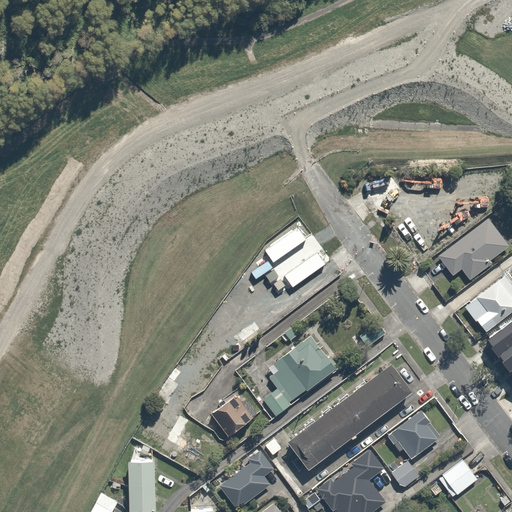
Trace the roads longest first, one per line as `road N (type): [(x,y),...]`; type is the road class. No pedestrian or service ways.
road 1 (residential): [(414,318),(199,479),(170,511)]
road 2 (residential): [(414,318),(305,162)]
road 3 (residential): [(511,447),(414,318)]
